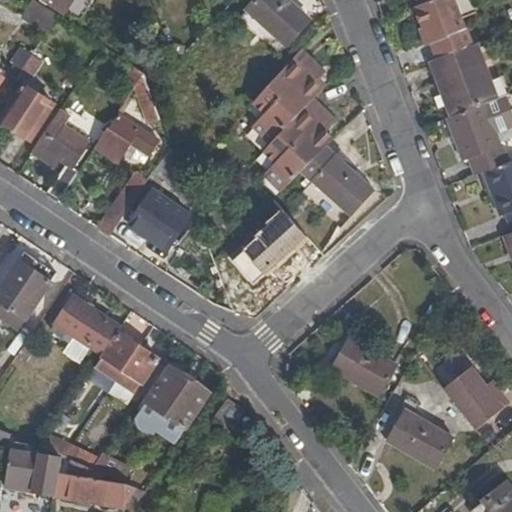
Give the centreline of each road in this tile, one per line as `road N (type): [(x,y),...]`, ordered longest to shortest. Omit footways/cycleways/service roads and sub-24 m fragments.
road 1 (residential): [(0,196),(247,360)]
road 2 (residential): [(247,360),(425,202)]
road 3 (residential): [(347,0),(425,202)]
road 4 (residential): [(247,360),(364,511)]
road 5 (residential): [(425,202),(511,332)]
